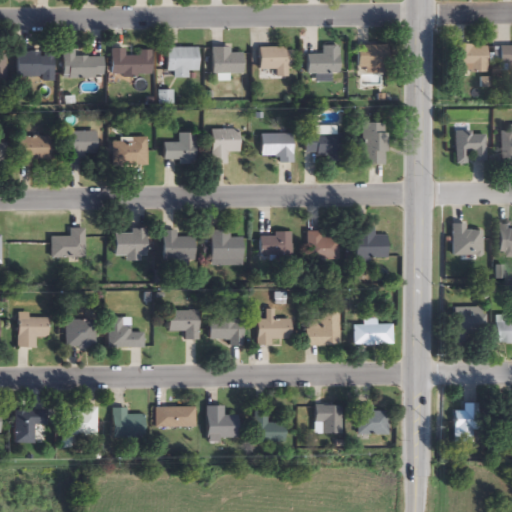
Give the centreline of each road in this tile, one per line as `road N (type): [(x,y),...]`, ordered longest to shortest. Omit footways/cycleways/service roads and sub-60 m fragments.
road 1 (residential): [(511,372),(0,379)]
road 2 (tertiary): [(414,511),(421,0)]
road 3 (residential): [(0,199),(511,193)]
road 4 (residential): [(0,20),(511,16)]
